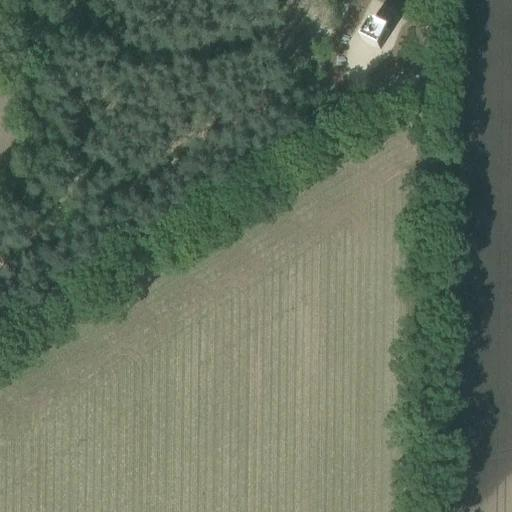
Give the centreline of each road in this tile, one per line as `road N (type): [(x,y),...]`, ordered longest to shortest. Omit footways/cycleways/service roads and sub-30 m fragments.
road 1 (track): [(435,68),(0,338)]
road 2 (track): [(435,68),(430,511)]
